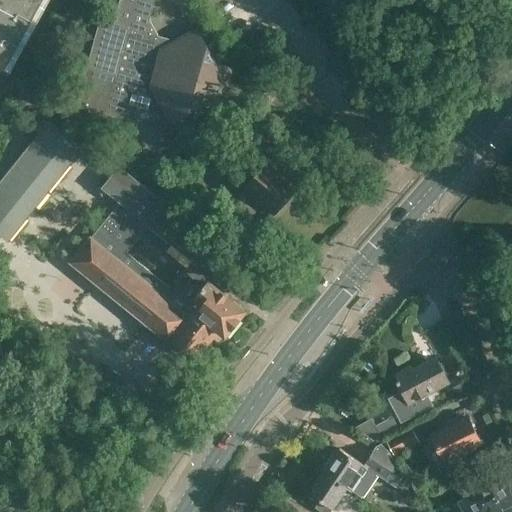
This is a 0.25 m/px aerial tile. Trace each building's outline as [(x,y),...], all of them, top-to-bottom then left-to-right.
[(0,0),(0,67),(4,70),(42,0),(0,0)] [(169,121),(202,101),(214,104),(219,89),(221,89),(222,87),(219,86),(220,82),(223,83),(224,81),(222,80),(226,64),(214,60),(194,28),(164,47),(153,44),(156,34),(148,19),(153,0),(119,0),(113,23),(100,19),(100,20),(102,21),(88,66),(87,65),(75,106),(104,115),(104,113),(157,128),(169,121)] [(248,136),(271,155),(286,137),(263,118),(248,136)] [(35,131),(39,134),(12,168),(9,166),(1,175),(4,178),(0,182),(0,234),(7,239),(81,148),(45,119),(35,131)] [(243,188),(273,214),(276,211),(279,213),(288,202),(285,200),(298,185),(262,156),(253,166),(258,170),(243,188)] [(157,195),(155,197),(118,166),(100,187),(119,203),(70,263),(167,341),(172,336),(195,355),(211,335),(217,340),(223,333),(224,334),(244,310),(221,291),(232,277),(205,255),(216,243),(157,195)] [(391,395),(400,413),(401,413),(407,423),(433,409),(424,393),(447,382),(435,358),(412,370),(410,367),(396,375),(398,379),(395,381),(395,382),(393,384),(395,388),(390,391),(392,395),(391,395)] [(362,421),(368,437),(391,428),(387,418),(375,423),(372,416),(362,421)] [(480,441),(468,416),(458,421),(456,418),(444,424),(446,427),(431,434),(436,445),(427,449),(434,464),(480,441)] [(385,441),(393,456),(419,443),(411,428),(385,441)] [(324,468),(323,470),(346,487),(363,498),(379,474),(396,485),(404,474),(389,450),(381,442),(376,445),(370,455),(363,465),(338,448),(336,451),(334,449),(322,466),(324,468)] [(329,511),(346,487),(323,470),(308,492),(319,499),(314,507),(321,511),(329,511)] [(506,511),(502,504),(511,499),(498,476),(467,493),(468,494),(457,500),(463,511),(506,511)]
